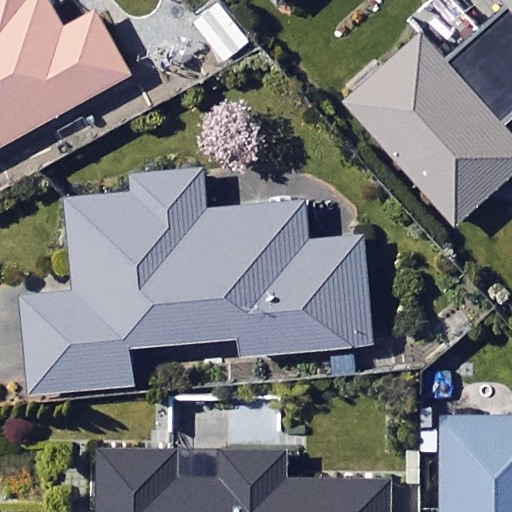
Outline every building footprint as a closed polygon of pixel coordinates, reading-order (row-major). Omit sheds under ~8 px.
[(0,0),(0,145),(130,75),(93,9),(61,26),(46,0),(0,0)] [(441,53),(422,31),(345,98),(452,220),(511,167),(511,133),(502,123),(511,114),(511,0),(501,0),(502,0),(441,53)] [(209,201),(205,167),(128,174),(129,189),(65,195),(73,283),(19,288),(28,389),(138,379),(135,345),(237,336),(239,351),(371,339),(361,233),(305,238),(301,193),(209,201)] [(440,511),(511,511),(511,414),(441,414),(440,511)] [(298,450),(76,446),(74,511),(386,511),(387,478),(298,476),(298,450)]
